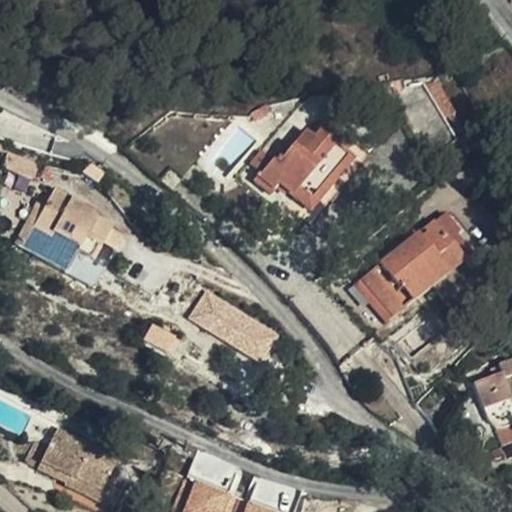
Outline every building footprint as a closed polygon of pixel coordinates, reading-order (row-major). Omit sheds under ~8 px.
[(281,99),(279,85),(257,89),(259,101),(281,99)] [(0,88),(0,101),(12,109),(18,99),(0,88)] [(285,194),(336,148),(330,140),(352,121),(325,89),(305,107),(292,120),(285,113),(269,128),(263,122),(240,141),(253,159),(261,151),(282,174),(275,181),(285,194)] [(300,100),(285,113),(292,120),(305,107),(300,100)] [(330,140),(336,148),(359,128),(352,121),(330,140)] [(89,190),(99,176),(79,161),(83,153),(44,129),(34,144),(26,139),(0,179),(0,184),(4,188),(7,183),(80,230),(100,199),(89,190)] [(109,183),(99,176),(89,190),(100,199),(109,183)] [(413,199),(448,236),(459,224),(425,188),(413,199)] [(347,267),(380,303),(448,236),(413,199),(347,267)] [(339,275),(372,310),(380,303),(347,267),(339,275)] [(502,433),(505,439),(511,436),(511,325),(506,329),(508,333),(511,330),(511,340),(497,349),(471,365),(484,394),(493,401),(500,422),(492,426),(496,436),(502,433)] [(494,342),(497,349),(511,340),(511,330),(508,333),(494,342)] [(37,447),(27,468),(25,471),(45,480),(50,471),(57,475),(52,487),(103,510),(115,483),(99,474),(105,456),(45,429),(37,447)] [(14,460),(27,468),(37,447),(25,440),(14,460)] [(175,511),(282,511),(269,508),(276,485),(261,480),(254,500),(186,478),(175,511)]
